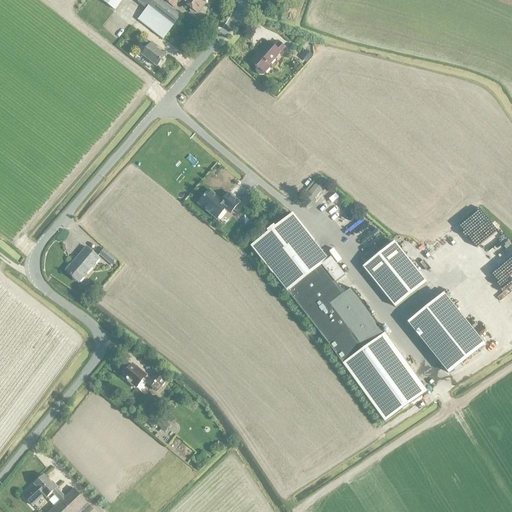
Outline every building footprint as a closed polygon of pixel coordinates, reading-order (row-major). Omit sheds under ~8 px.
[(122,0),(101,0),(114,10),(122,0)] [(139,0),(137,2),(146,9),(138,19),(163,39),(181,16),(160,0),(139,0)] [(164,0),(173,7),(179,0),(180,0),(182,1),(182,2),(190,8),(190,10),(191,12),(193,14),(195,14),(197,13),(198,13),(206,3),(208,2),(204,0),(164,0)] [(157,47),(151,42),(150,43),(145,39),(141,44),(147,48),(141,54),(157,67),(165,56),(155,48),(157,47)] [(271,67),(269,66),(279,54),(281,56),(287,49),(278,41),(274,46),(268,41),(251,61),(256,66),(255,68),(255,69),(255,71),(256,72),(257,73),(258,74),(259,75),(260,75),(261,75),(262,75),(263,75),(271,67)] [(317,181),(303,198),(312,206),(327,189),(317,181)] [(322,211),(339,196),(333,189),(316,204),(322,211)] [(199,203),(217,219),(225,209),(231,213),(239,203),(228,193),(221,201),(209,191),(199,203)] [(268,233),(251,246),(266,265),(286,290),(342,363),(385,422),(427,392),(385,333),(384,334),(352,289),(344,294),(339,287),(336,283),(345,276),(331,258),(328,260),(293,213),(275,227),(274,226),(267,231),(268,233)] [(394,242),(363,267),(387,298),(419,273),(394,242)] [(65,271),(79,283),(100,258),(86,247),(65,271)] [(112,266),(117,260),(104,249),(99,254),(112,266)] [(445,296),(409,325),(447,373),(483,344),(445,296)] [(143,381),(146,384),(157,392),(166,381),(155,373),(150,379),(132,364),(122,376),(136,388),(143,381)] [(153,427),(156,424),(164,432),(171,425),(162,417),(159,420),(151,413),(145,420),(153,427)] [(33,506),(44,495),(47,498),(53,493),(56,497),(61,493),(57,489),(58,487),(52,482),(51,483),(44,475),(34,484),(35,485),(24,496),(33,506)] [(95,511),(74,488),(48,511),(95,511)]
